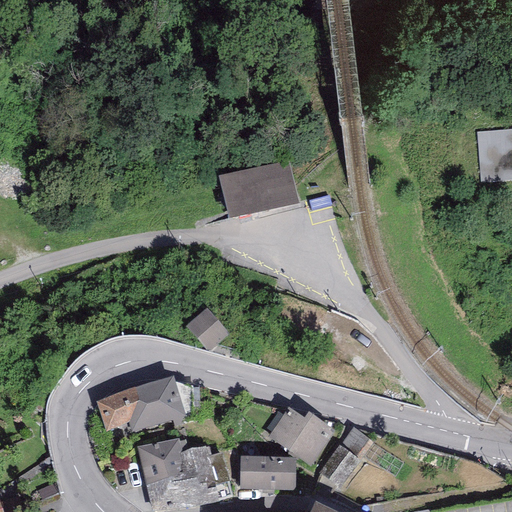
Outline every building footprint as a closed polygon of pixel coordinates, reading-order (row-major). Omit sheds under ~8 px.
[(511,130),(478,133),(481,182),(511,179),(511,130)] [(217,176),(228,218),(299,204),(288,161),(217,176)] [(206,317),(190,331),(206,351),(223,337),(206,317)] [(134,388),(95,402),(105,431),(128,422),(132,432),(185,416),(173,376),(134,388)] [(288,407),(268,437),(310,467),(334,431),(309,412),(304,418),(288,407)] [(374,443),(353,428),(339,445),(360,461),(374,443)] [(182,472),(181,452),(178,438),(137,447),(146,485),(182,472)] [(319,473),(339,490),(360,461),(339,445),(319,473)] [(182,472),(146,485),(151,511),(153,511),(218,502),(205,446),(181,452),(182,472)] [(295,457),(240,457),(240,489),(295,490),(295,457)] [(57,493),(53,485),(38,491),(42,500),(57,493)] [(18,493),(0,499),(0,511),(22,511),(24,511),(18,493)] [(336,511),(315,502),(310,511),(336,511)]
